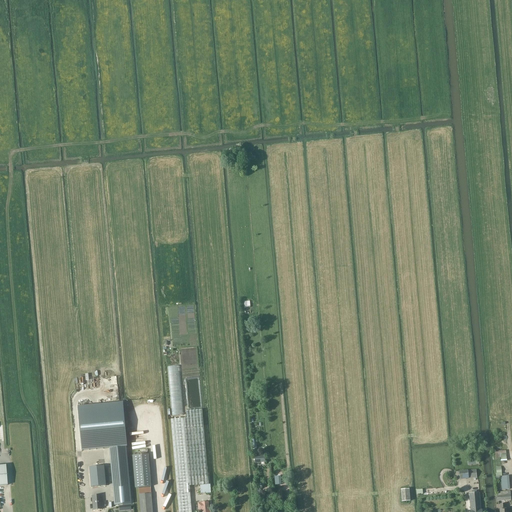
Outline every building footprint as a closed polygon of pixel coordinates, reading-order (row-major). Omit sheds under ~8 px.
[(167,367),(172,416),(184,415),(180,366),(167,367)] [(123,402),(78,406),(82,451),(110,448),(126,447),(127,447),(126,435),(126,431),(123,402)] [(209,485),(202,410),(186,411),(187,418),(171,420),(178,511),(191,511),(190,486),(200,485),(200,494),(196,494),(196,498),(195,498),(195,500),(201,500),(201,494),(210,494),(210,485),(209,485)] [(126,447),(110,448),(115,498),(116,504),(131,503),(131,496),(126,447)] [(495,454),(496,460),(501,460),(501,453),(506,453),(506,451),(494,451),(494,454),(495,454)] [(136,488),(151,487),(148,454),(133,456),(136,488)] [(89,467),(91,487),(106,486),(104,466),(89,467)] [(460,479),(476,477),(476,469),(459,471),(460,479)] [(502,490),(510,489),(509,476),(501,477),(502,490)] [(140,511),(152,511),(151,487),(139,488),(140,511)] [(402,502),(411,502),(410,489),(401,490),(402,502)] [(497,501),(510,500),(510,491),(498,492),(498,496),(497,496),(497,501)] [(481,509),(480,492),(469,493),(471,511),(470,511),(469,511),(486,511),(487,509),(481,509)] [(101,495),(92,495),(93,510),(102,509),(101,495)] [(208,502),(199,503),(199,510),(202,510),(202,511),(212,511),(209,511),(208,502)]
